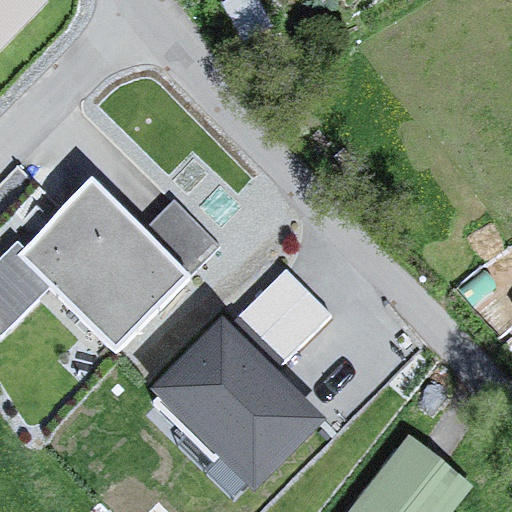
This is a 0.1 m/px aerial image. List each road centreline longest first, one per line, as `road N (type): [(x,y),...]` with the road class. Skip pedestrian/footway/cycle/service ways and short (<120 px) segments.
road 1 (residential): [(511,424),(198,89),(138,0)]
road 2 (residential): [(118,0),(92,43),(0,128)]
